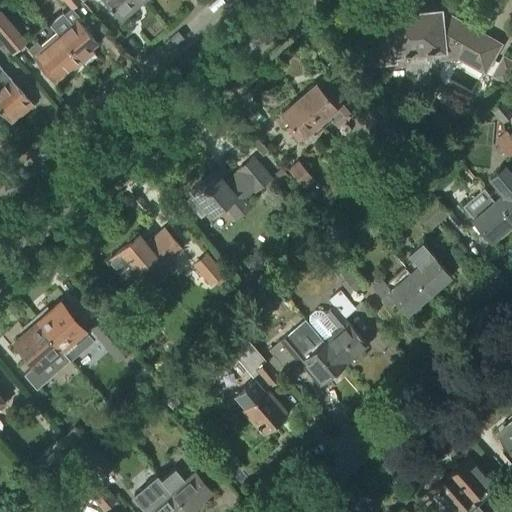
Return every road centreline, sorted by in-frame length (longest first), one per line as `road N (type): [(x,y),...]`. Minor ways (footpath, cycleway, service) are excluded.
road 1 (residential): [(0,268),(313,0)]
road 2 (residential): [(230,0),(0,196)]
road 3 (residential): [(511,325),(294,511)]
